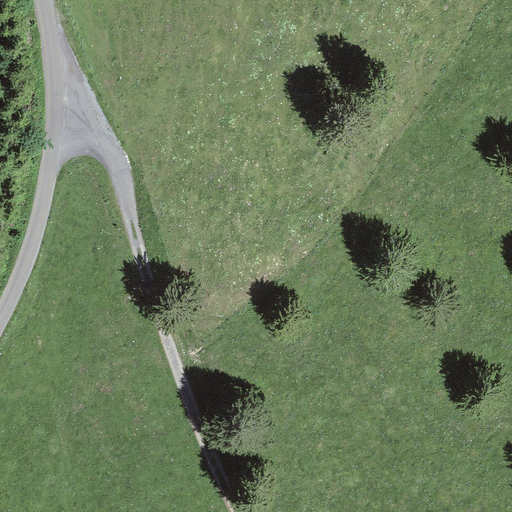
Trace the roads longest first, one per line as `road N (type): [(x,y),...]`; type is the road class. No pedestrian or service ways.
road 1 (track): [(237,511),(172,353),(118,161),(95,136),(54,122)]
road 2 (unclassified): [(42,0),(55,78),(51,155),(38,223),(0,320)]
